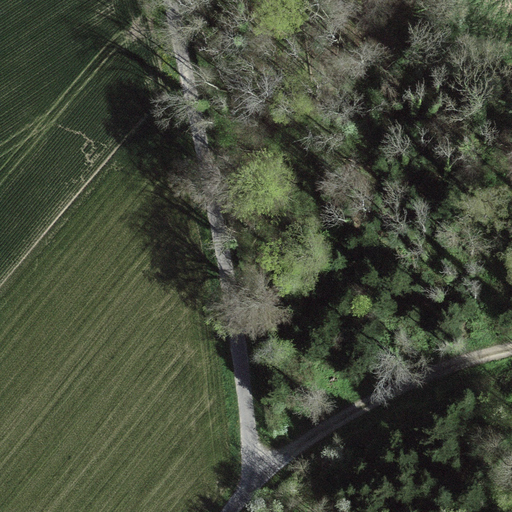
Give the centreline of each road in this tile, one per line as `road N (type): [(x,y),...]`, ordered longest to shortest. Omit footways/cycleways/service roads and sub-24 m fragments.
road 1 (track): [(167,0),(257,439),(248,487)]
road 2 (track): [(248,487),(357,405),(431,370),(511,348)]
